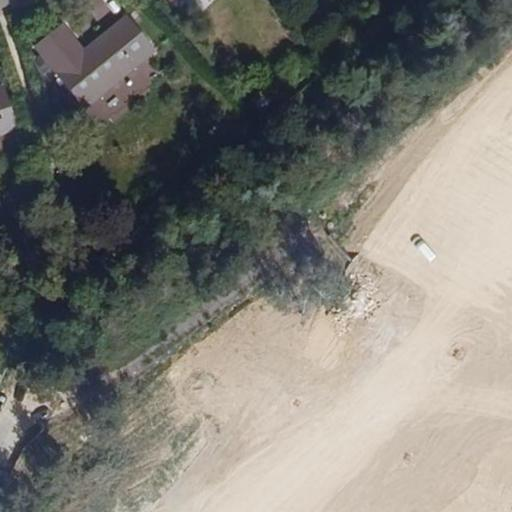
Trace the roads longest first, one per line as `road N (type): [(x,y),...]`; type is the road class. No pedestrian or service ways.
road 1 (unclassified): [(0,432),(17,415),(142,357),(311,222)]
road 2 (residential): [(511,362),(376,300)]
